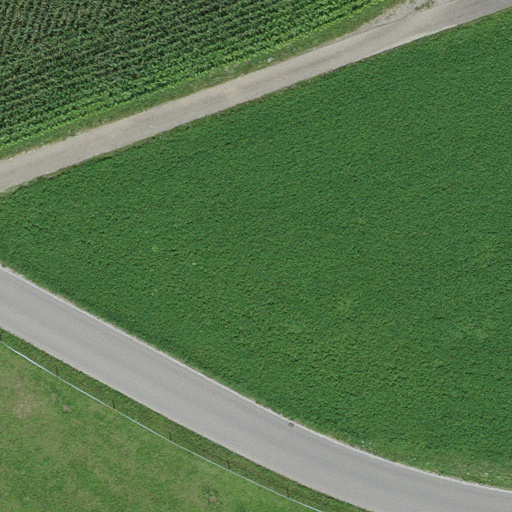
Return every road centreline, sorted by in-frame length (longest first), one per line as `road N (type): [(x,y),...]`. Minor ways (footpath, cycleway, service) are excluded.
road 1 (unclassified): [(0,296),(202,408),(419,505),(460,511)]
road 2 (track): [(43,157),(387,35),(441,0)]
